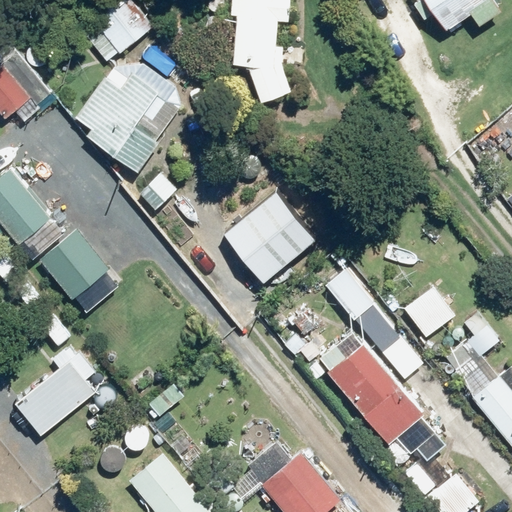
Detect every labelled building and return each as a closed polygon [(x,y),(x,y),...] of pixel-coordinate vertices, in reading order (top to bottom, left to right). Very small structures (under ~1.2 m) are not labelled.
[(155,27),(132,0),(120,0),(96,20),(100,24),(87,35),(109,61),(120,51),(123,54),(155,27)] [(293,91),(284,66),(285,46),(278,46),(279,20),(291,21),(292,0),(233,0),(233,15),(238,15),(236,64),(247,64),(260,103),(293,91)] [(437,12),(448,30),(476,13),(483,24),(504,11),(497,0),(419,0),(429,16),(437,12)] [(42,35),(54,49),(67,38),(55,24),(42,35)] [(11,40),(0,48),(0,62),(3,60),(5,64),(0,67),(0,108),(7,118),(18,110),(25,120),(42,107),(39,104),(52,95),(11,40)] [(190,73),(167,46),(154,57),(177,85),(190,73)] [(90,135),(141,171),(161,142),(158,141),(181,110),(160,95),(162,92),(133,71),(122,88),(108,77),(79,117),(95,128),(90,135)] [(66,230),(13,168),(0,178),(0,217),(34,258),(66,230)] [(141,191),(157,209),(179,189),(163,172),(141,191)] [(273,276),(325,232),(286,185),(234,229),(273,276)] [(110,264),(77,224),(39,255),(72,295),(110,264)] [(0,271),(7,281),(19,272),(0,246),(0,271)] [(328,285),(383,350),(402,334),(347,268),(328,285)] [(375,281),(392,305),(403,296),(386,273),(375,281)] [(17,288),(33,308),(44,299),(29,280),(17,288)] [(296,319),(307,333),(316,325),(305,312),(296,319)] [(418,327),(425,336),(432,329),(424,321),(418,327)] [(330,371),(392,443),(406,432),(419,447),(437,432),(425,416),(427,414),(354,330),(322,357),(332,369),(330,371)] [(286,344),(297,354),(307,343),(297,333),(286,344)] [(315,340),(305,349),(314,360),(324,350),(315,340)] [(511,387),(502,375),(496,380),(464,343),(450,356),(461,368),(455,373),(511,439),(511,387)] [(486,362),(493,364),(497,359),(495,352),(488,351),(484,356),(486,362)] [(70,359),(18,402),(45,435),(97,392),(70,359)] [(327,370),(319,361),(311,369),(319,378),(327,370)] [(185,390),(175,379),(150,401),(161,412),(185,390)] [(205,459),(181,427),(167,437),(191,469),(205,459)] [(263,482),(287,511),(328,511),(343,500),(303,451),(263,482)] [(132,479),(158,511),(212,511),(165,453),(132,479)] [(406,471),(425,493),(439,482),(419,460),(406,471)] [(221,498),(237,485),(226,471),(210,483),(221,498)]
